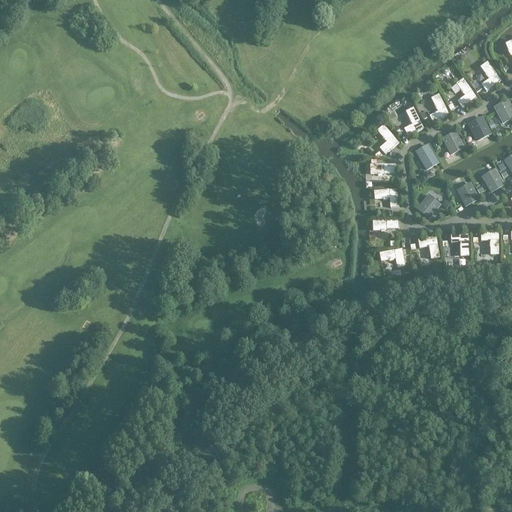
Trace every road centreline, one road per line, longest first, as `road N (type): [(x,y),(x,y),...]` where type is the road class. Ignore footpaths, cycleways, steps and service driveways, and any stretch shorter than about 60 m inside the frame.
road 1 (tertiary): [(153,511),(246,409),(328,340),(419,307),(511,296)]
road 2 (track): [(230,96),(157,0)]
